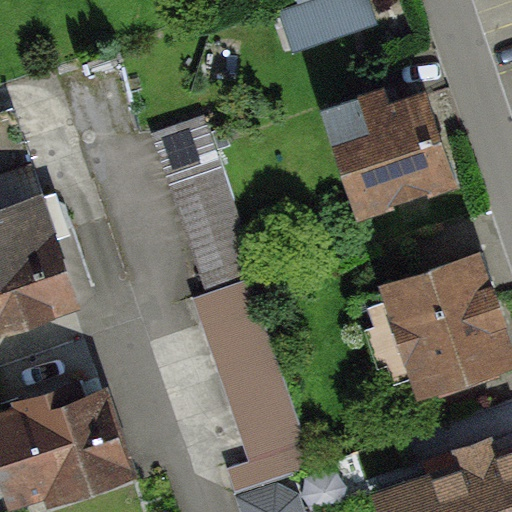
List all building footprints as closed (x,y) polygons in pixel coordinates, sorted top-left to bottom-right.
[(292,0),(286,2),(299,46),(384,22),(377,0),(292,0)] [(413,96),(315,126),(346,223),(443,193),(413,96)] [(27,113),(0,122),(0,345),(98,311),(27,113)] [(210,124),(163,139),(211,286),(241,276),(258,270),(210,124)] [(458,256),(374,284),(413,401),(498,372),(458,256)] [(296,436),(241,276),(195,292),(249,452),(296,436)] [(112,398),(14,432),(42,511),(97,511),(146,495),(112,398)] [(511,511),(511,449),(366,498),(370,511),(511,511)]
